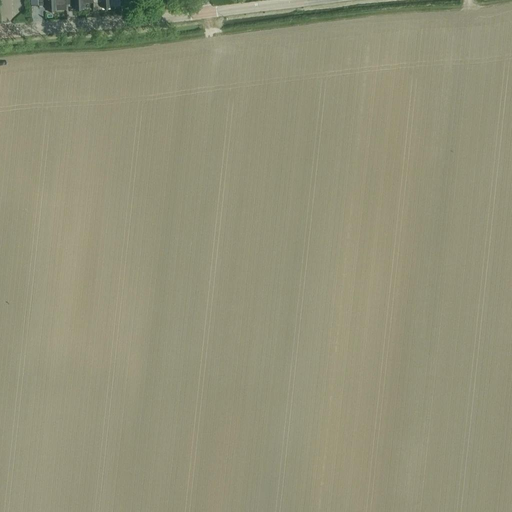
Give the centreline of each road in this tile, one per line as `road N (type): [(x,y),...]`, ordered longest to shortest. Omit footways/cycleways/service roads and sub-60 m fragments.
road 1 (unclassified): [(7,34),(206,15)]
road 2 (unclassified): [(206,15),(331,0)]
